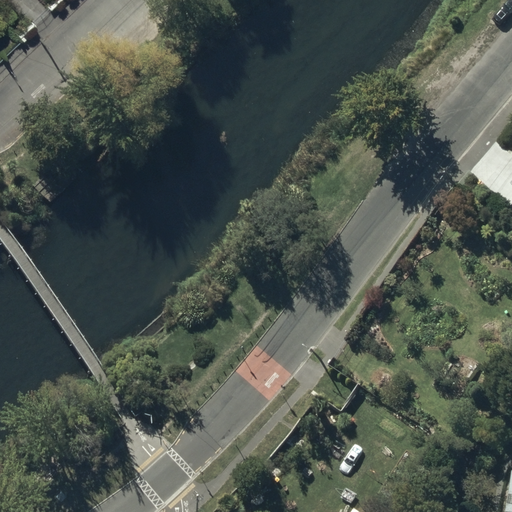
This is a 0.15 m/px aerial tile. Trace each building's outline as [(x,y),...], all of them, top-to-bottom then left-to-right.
[(511,277),(477,254),(423,334),(472,368),(511,309),(511,277)] [(350,342),(330,372),(361,393),(380,405),(398,374),(350,342)] [(380,405),(429,439),(449,409),(398,374),(380,405)] [(410,468),(429,439),(361,393),(342,422),(410,468)] [(358,511),(317,511),(289,493),(275,511),(403,511),(411,500),(380,479),(358,511)]
